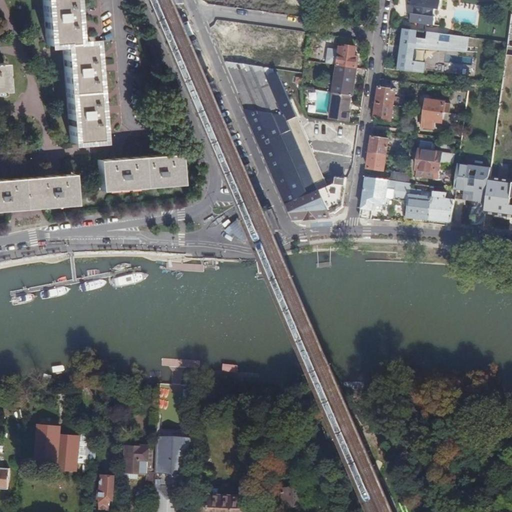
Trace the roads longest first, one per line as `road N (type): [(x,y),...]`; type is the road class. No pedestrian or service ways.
road 1 (residential): [(213,190),(187,214),(0,241)]
road 2 (residential): [(138,0),(213,169),(213,190)]
road 3 (residential): [(380,34),(352,229)]
road 4 (residential): [(511,242),(352,229)]
road 5 (unknown): [(240,122),(187,0)]
